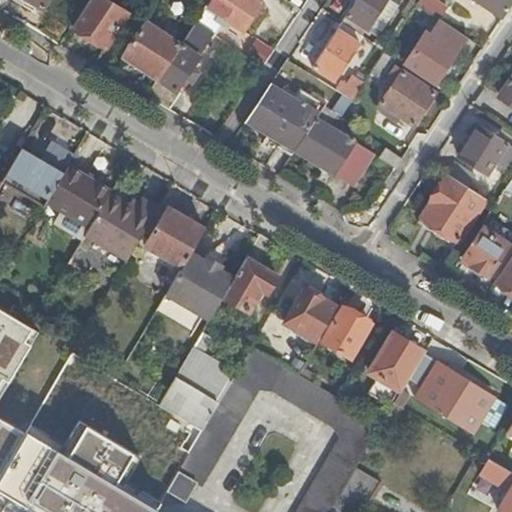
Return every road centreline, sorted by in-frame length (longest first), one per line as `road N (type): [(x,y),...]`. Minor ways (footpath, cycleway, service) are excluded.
road 1 (residential): [(0,42),(358,257)]
road 2 (residential): [(358,257),(511,22)]
road 3 (residential): [(358,257),(511,349)]
